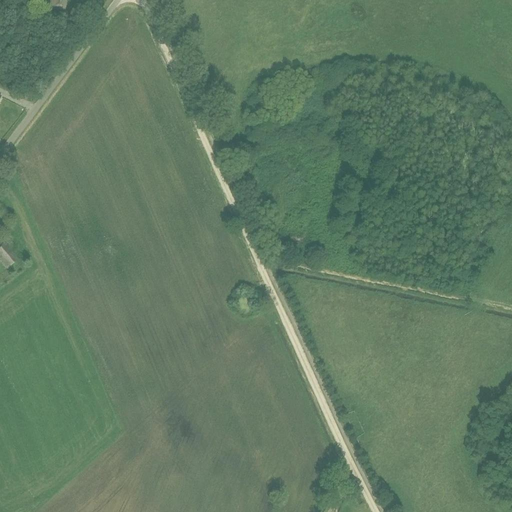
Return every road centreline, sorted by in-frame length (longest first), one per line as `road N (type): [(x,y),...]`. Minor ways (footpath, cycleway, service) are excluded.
road 1 (track): [(140,0),(375,511)]
road 2 (track): [(256,258),(468,299)]
road 3 (unclassified): [(0,154),(117,0)]
